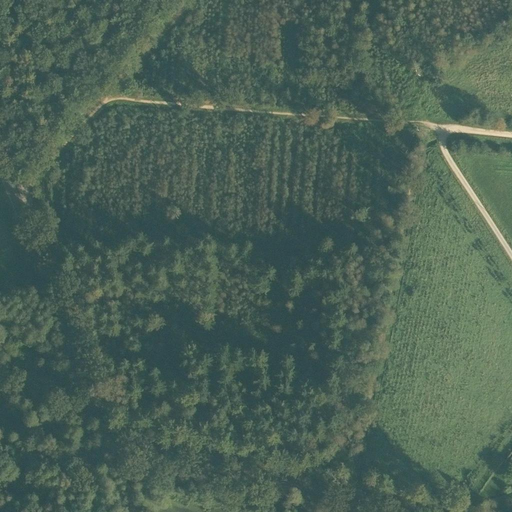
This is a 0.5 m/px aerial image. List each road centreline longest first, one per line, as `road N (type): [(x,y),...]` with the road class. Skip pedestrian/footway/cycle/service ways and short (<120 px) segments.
road 1 (track): [(105,98),(511,135)]
road 2 (unclassified): [(91,511),(82,450),(88,373),(0,158)]
road 3 (track): [(82,450),(335,511)]
road 4 (track): [(195,0),(105,98)]
road 5 (track): [(15,195),(105,98)]
